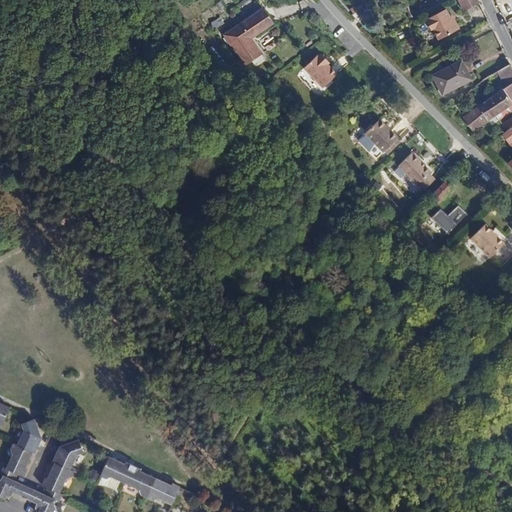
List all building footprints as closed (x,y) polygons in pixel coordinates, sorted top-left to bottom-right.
[(459,0),(465,10),(480,3),(478,0),(459,0)] [(511,1),(500,9),(506,23),(511,18),(511,1)] [(263,9),(258,13),(268,27),(273,23),(263,9)] [(461,29),(456,21),(453,22),(451,17),(446,10),(428,19),(428,20),(426,21),(431,30),(433,29),(439,39),(461,29)] [(225,36),(238,55),(240,58),(241,57),(256,46),(251,39),(268,27),(258,13),(225,36)] [(241,57),(240,58),(246,66),(262,55),(256,46),(241,57)] [(327,58),(321,51),(320,52),(318,52),(303,69),(323,88),(338,73),(326,59),(327,58)] [(432,76),(443,94),(470,79),(461,60),(432,76)] [(511,73),(511,66),(510,64),(499,71),(504,79),(511,73)] [(511,83),(509,86),(503,89),(511,102),(511,83)] [(486,101),(496,116),(511,105),(511,102),(503,89),(499,91),(486,101)] [(486,101),(464,118),(474,131),(491,119),(494,124),(499,120),(496,116),(486,101)] [(387,124),(380,117),(365,131),(384,150),(399,136),(392,129),(389,130),(387,127),(387,124)] [(511,146),(511,127),(502,134),(511,146)] [(432,171),(412,151),(399,164),(418,184),(420,182),(426,187),(435,178),(430,173),(432,171)] [(441,186),(430,197),(438,204),(452,189),(445,182),(441,186)] [(468,190),(463,194),(466,198),(467,201),(454,212),(460,218),(475,203),(471,198),(473,195),(468,190)] [(492,231),(485,224),(471,238),(491,257),(504,243),(498,236),(495,237),(492,233),(492,231)] [(0,426),(1,427),(10,408),(2,405),(0,403),(0,426)] [(41,439),(35,419),(34,419),(27,422),(22,424),(21,425),(23,432),(17,446),(32,453),(34,454),(39,444),(41,439)] [(83,453),(86,444),(84,443),(80,445),(78,439),(60,446),(57,453),(53,462),(55,463),(70,470),(71,467),(76,455),(83,453)] [(30,456),(32,453),(17,446),(13,444),(10,449),(12,454),(6,469),(18,474),(24,477),(27,470),(25,469),(30,456)] [(125,484),(133,466),(126,463),(125,464),(120,462),(109,457),(100,477),(106,479),(111,477),(125,484)] [(73,472),(70,470),(55,463),(50,472),(47,479),(45,478),(42,485),(48,488),(58,493),(65,479),(71,476),(73,472)] [(147,499),(156,479),(149,476),(140,472),(140,470),(133,466),(125,484),(128,485),(138,490),(141,496),(147,499)] [(15,481),(18,474),(6,469),(3,467),(0,474),(0,475),(2,477),(1,479),(0,479),(0,496),(4,499),(6,494),(9,496),(12,495),(13,493),(17,494),(21,497),(26,486),(15,481)] [(83,472),(71,467),(70,470),(73,472),(82,476),(83,472)] [(172,505),(180,487),(173,484),(171,486),(164,483),(156,479),(147,499),(152,501),(159,499),(172,505)] [(29,500),(33,490),(30,488),(26,486),(21,497),(25,498),(29,500)] [(58,502),(62,495),(58,493),(48,488),(45,495),(33,490),(29,500),(31,501),(37,504),(36,506),(37,509),(40,510),(38,511),(56,511),(54,506),(55,501),(58,502)]
